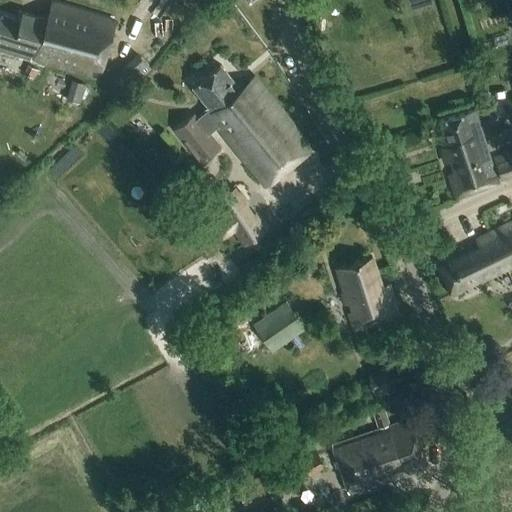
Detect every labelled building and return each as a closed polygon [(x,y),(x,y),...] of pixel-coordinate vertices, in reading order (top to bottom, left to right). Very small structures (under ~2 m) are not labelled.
[(0,50),(98,78),(114,21),(50,3),(46,21),(20,14),(18,21),(0,16),(0,50)] [(203,108),(205,110),(197,117),(194,113),(173,130),(201,163),(221,146),(210,132),(218,126),(267,185),(313,147),(253,75),(239,87),(219,63),(191,86),(207,105),(203,108)] [(39,69),(27,65),(24,75),(35,79),(39,69)] [(74,83),(68,100),(80,104),(85,86),(74,83)] [(141,87),(132,95),(141,104),(149,97),(141,87)] [(484,113),(487,123),(511,115),(511,99),(511,98),(493,104),(494,109),(484,113)] [(457,197),(499,184),(476,109),(441,120),(445,134),(440,136),(443,148),(441,148),(457,197)] [(511,175),(511,150),(494,156),(502,179),(511,175)] [(240,190),(239,191),(216,207),(222,216),(210,224),(222,240),(233,232),(243,247),(266,231),(268,230),(256,212),(254,213),(248,204),(250,203),(241,190),(240,190)] [(511,222),(490,233),(507,268),(511,265),(511,222)] [(479,282),(507,268),(490,233),(476,240),(479,247),(468,253),(467,252),(438,266),(453,295),(459,292),(458,290),(478,280),(479,282)] [(356,327),(399,313),(390,283),(384,285),(374,254),(336,267),(356,327)] [(266,315),(284,344),(305,331),(286,302),(266,315)] [(403,363),(369,376),(378,399),(412,387),(403,363)] [(412,419),(392,426),(386,408),(376,412),(382,429),(334,445),(349,492),(427,466),(412,419)] [(282,456),(257,468),(270,495),(325,468),(315,447),(285,462),(282,456)] [(216,511),(210,497),(197,502),(200,511),(216,511)]
